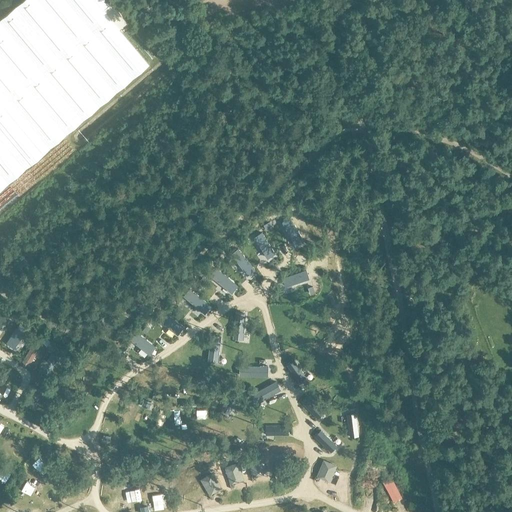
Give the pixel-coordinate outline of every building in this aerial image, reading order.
[(0,190),(117,93),(150,65),(129,39),(120,30),(128,23),(112,4),(104,10),(103,9),(111,2),(109,0),(23,0),(0,20),(0,190)] [(270,222),(264,225),(267,230),(273,227),(270,222)] [(439,233),(432,234),(435,248),(442,247),(439,233)] [(218,264),(225,259),(220,255),(214,260),(218,264)] [(173,311),(177,315),(183,308),(179,304),(173,311)] [(20,318),(13,314),(10,318),(17,322),(20,318)] [(147,325),(142,330),(147,334),(151,328),(147,325)] [(21,335),(15,331),(4,346),(10,350),(21,335)] [(114,355),(123,361),(127,355),(118,349),(114,355)] [(48,359),(40,375),(46,379),(55,362),(48,359)] [(36,388),(25,405),(32,409),(43,392),(36,388)] [(144,399),(142,406),(149,408),(151,402),(144,399)] [(20,457),(18,464),(27,466),(29,460),(20,457)] [(263,457),(249,461),(253,477),(266,473),(263,457)] [(336,465),(323,460),(317,476),(330,482),(336,465)] [(244,479),(239,463),(226,467),(231,483),(244,479)] [(222,488),(213,473),(201,479),(210,495),(222,488)]
